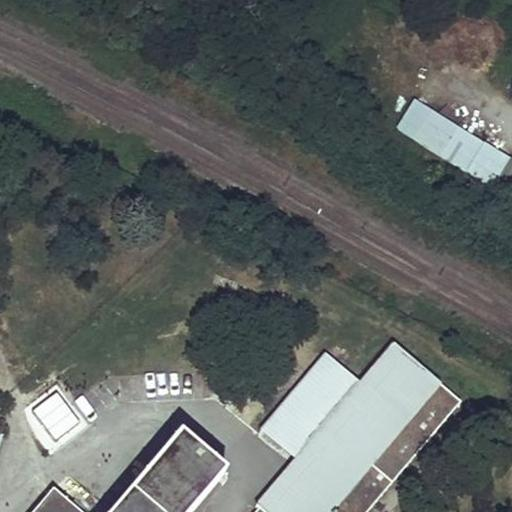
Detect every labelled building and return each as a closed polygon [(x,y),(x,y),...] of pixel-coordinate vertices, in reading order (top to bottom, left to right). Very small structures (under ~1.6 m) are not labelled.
[(511,163),(409,102),(393,129),(511,200),(511,163)] [(293,462),(253,508),(256,510),(254,511),(366,511),(459,405),(390,346),(357,385),(293,462)] [(357,385),(323,356),(259,433),(293,462),(357,385)] [(190,511),(220,478),(175,439),(113,511),(74,511),(50,491),(32,511),(190,511)] [(430,483),(452,502),(463,489),(441,470),(430,483)]
